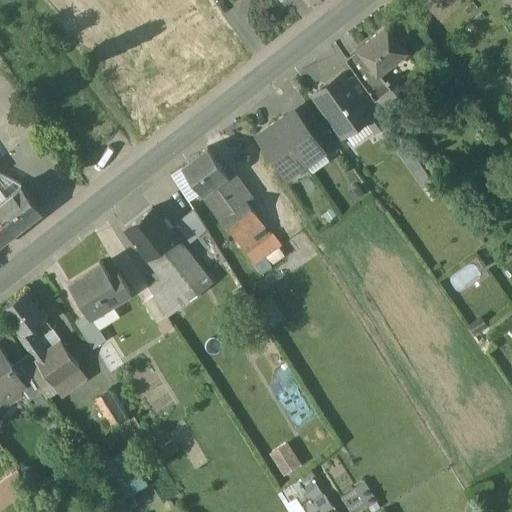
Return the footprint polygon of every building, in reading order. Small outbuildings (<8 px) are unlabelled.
[(388,24),(376,33),(377,35),(357,51),(358,52),(376,76),(378,75),(407,52),(395,37),(397,35),(388,24)] [(376,76),(358,52),(345,62),(368,94),(374,103),(390,92),(385,84),(378,75),(376,76)] [(358,100),(341,77),(314,96),(344,138),(366,122),(362,117),(368,113),(358,100)] [(393,89),(388,82),(385,84),(390,92),(393,89)] [(374,103),(368,94),(358,100),(368,113),(362,117),(366,122),(374,133),(388,123),(374,103)] [(323,130),(308,109),(298,117),(313,138),(323,130)] [(297,116),(288,122),(286,120),(283,119),(267,130),(267,134),(269,137),(260,143),(286,179),(323,152),(313,138),(298,117),(297,116)] [(207,151),(182,170),(202,196),(226,178),(226,177),(207,151)] [(226,178),(202,196),(220,222),(245,204),(247,206),(250,203),(230,175),(226,177),(226,178)] [(463,184),(444,199),(454,213),(474,199),(463,184)] [(20,188),(5,200),(0,192),(0,215),(14,234),(40,214),(20,188)] [(245,204),(220,222),(231,236),(256,218),(247,206),(245,204)] [(192,211),(174,226),(188,245),(205,232),(192,211)] [(172,241),(150,213),(124,233),(146,262),(148,260),(172,241)] [(0,244),(14,234),(0,215),(0,244)] [(256,218),(231,236),(245,256),(270,238),(256,218)] [(270,238),(245,256),(254,268),(279,250),(270,238)] [(189,263),(172,241),(148,260),(162,278),(165,282),(189,263)] [(189,263),(165,282),(162,278),(157,283),(177,309),(183,305),(175,296),(200,277),(189,263)] [(101,268),(68,288),(85,316),(87,319),(90,318),(128,294),(117,276),(109,281),(101,268)] [(177,309),(157,283),(148,290),(153,298),(166,318),(166,319),(177,309)] [(22,294),(1,310),(19,335),(21,337),(29,331),(42,321),(22,294)] [(166,318),(153,298),(142,305),(154,325),(166,318)] [(90,318),(87,319),(85,316),(74,323),(91,351),(105,343),(90,318)] [(45,354),(29,331),(21,337),(19,335),(16,337),(34,362),(45,354)] [(78,369),(60,343),(45,354),(34,362),(59,398),(84,381),(76,371),(78,369)] [(0,357),(0,400),(17,389),(20,387),(9,370),(0,357)] [(41,393),(22,362),(9,370),(20,387),(17,389),(26,402),(41,393)] [(122,421),(105,394),(93,402),(110,429),(122,421)] [(119,463),(100,474),(107,486),(126,475),(119,463)] [(310,480),(297,464),(283,475),(297,491),(310,480)] [(29,489),(18,472),(7,480),(18,496),(29,489)] [(7,480),(0,483),(0,508),(18,496),(7,480)]
